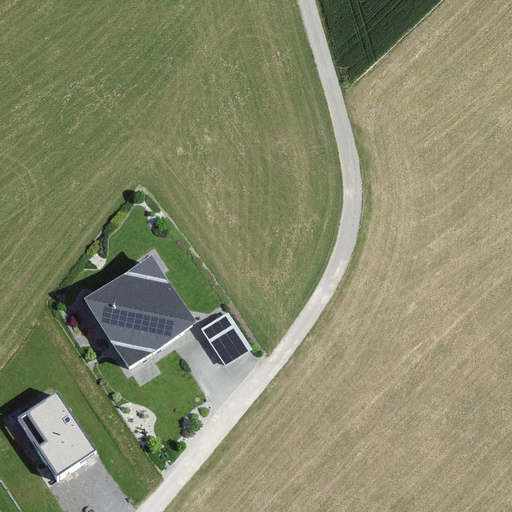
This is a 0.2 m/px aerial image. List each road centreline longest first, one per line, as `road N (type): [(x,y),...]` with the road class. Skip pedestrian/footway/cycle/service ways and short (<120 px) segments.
road 1 (track): [(264,366),(333,267),(347,220),(340,132),(302,0)]
road 2 (residential): [(264,366),(146,511)]
